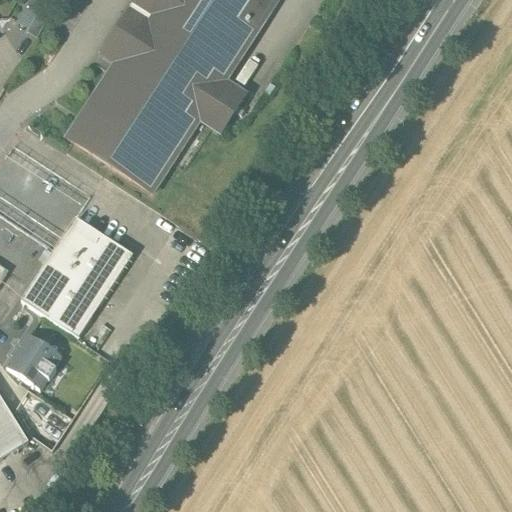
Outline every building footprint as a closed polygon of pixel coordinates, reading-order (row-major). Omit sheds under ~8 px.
[(139,0),(103,55),(102,57),(103,57),(104,57),(116,65),(89,106),(88,106),(87,107),(88,108),(68,139),(67,141),(68,142),(69,141),(151,194),(151,195),(152,196),(153,194),(152,194),(172,163),(173,162),(173,161),(199,121),(221,135),(245,97),(224,83),(275,3),(276,3),(277,1),(276,0),(275,1),(273,0),(139,0)] [(75,221),(21,305),(78,342),(133,258),(75,221)] [(3,288),(17,297),(24,285),(10,276),(3,288)] [(61,360),(28,338),(6,371),(40,393),(47,382),(49,383),(56,372),(54,371),(61,360)] [(0,399),(0,461),(28,444),(0,399)]
